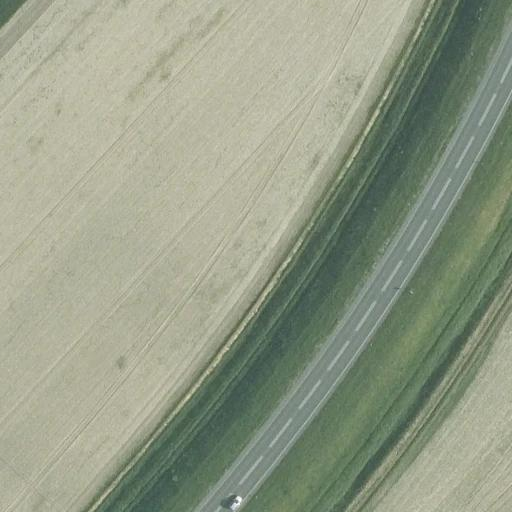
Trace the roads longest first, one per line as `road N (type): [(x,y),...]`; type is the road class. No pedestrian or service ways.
road 1 (trunk): [(216,511),(391,278),(511,58)]
road 2 (track): [(364,511),(511,308)]
